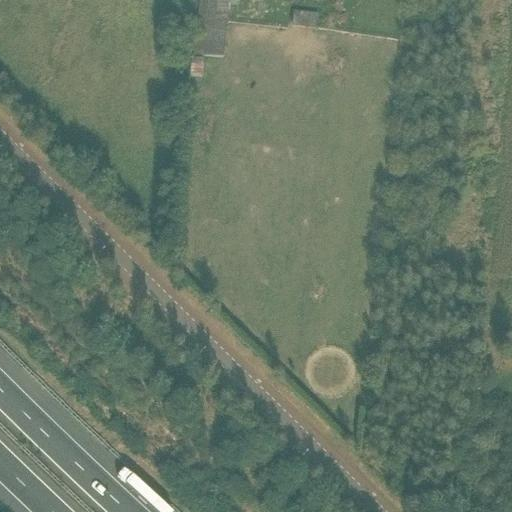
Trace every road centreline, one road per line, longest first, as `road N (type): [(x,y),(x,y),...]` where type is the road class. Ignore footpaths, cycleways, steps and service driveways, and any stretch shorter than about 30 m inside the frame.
road 1 (unclassified): [(0,138),(374,511)]
road 2 (motorway): [(128,511),(0,388)]
